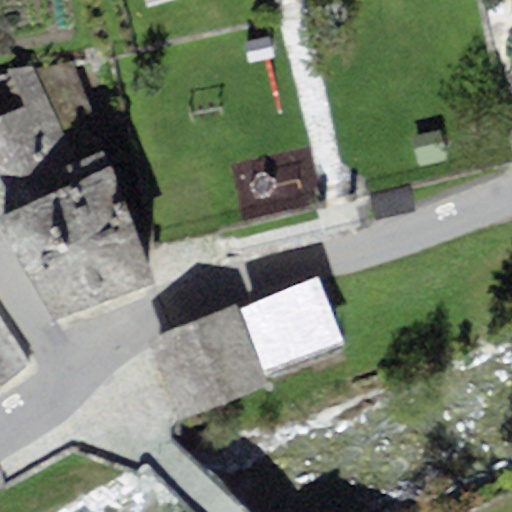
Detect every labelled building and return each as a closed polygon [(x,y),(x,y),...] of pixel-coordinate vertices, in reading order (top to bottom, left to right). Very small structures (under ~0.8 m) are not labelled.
[(110,168),(71,60),(6,72),(21,107),(0,118),(0,218),(1,220),(110,168)] [(110,168),(1,220),(57,325),(155,285),(110,168)] [(343,345),(319,277),(238,306),(264,374),(343,345)] [(181,420),(269,387),(264,374),(238,306),(151,339),(181,420)] [(0,384),(30,366),(0,318),(0,384)]
